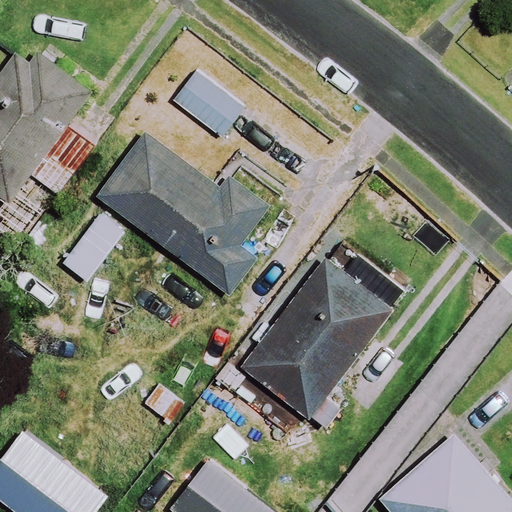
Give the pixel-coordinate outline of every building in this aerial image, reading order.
[(92,95),(30,46),(0,83),(0,194),(8,201),(92,95)] [(245,106),(199,69),(175,100),(220,137),(245,106)] [(225,189),(148,131),(100,195),(228,292),(292,208),(240,169),(225,189)] [(372,341),(394,312),(328,261),(245,369),(266,385),(252,403),(279,424),(294,405),(312,419),(337,386),(372,414),(407,369),(372,341)] [(271,303),(246,284),(225,311),(250,330),(271,303)] [(184,391),(160,372),(137,400),(161,419),(184,391)] [(511,511),(511,496),(455,432),(381,497),(394,511),(511,511)] [(178,511),(274,511),(209,460),(172,507),(178,511)]
